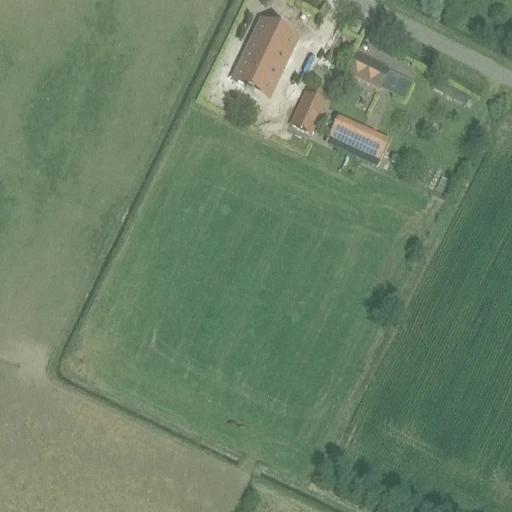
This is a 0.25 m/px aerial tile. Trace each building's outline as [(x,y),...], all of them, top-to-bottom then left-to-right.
[(361,12),(337,1),(327,23),(352,33),(361,12)] [(284,70),(298,40),(261,23),(233,83),(251,91),(256,80),(271,87),(280,68),(284,70)] [(389,72),(355,55),(344,77),(378,94),(389,72)] [(449,103),(459,97),(450,83),(440,89),(449,103)] [(304,95),(288,129),(311,139),(326,106),(304,95)] [(324,146),(376,170),(389,142),(336,119),(324,146)]
